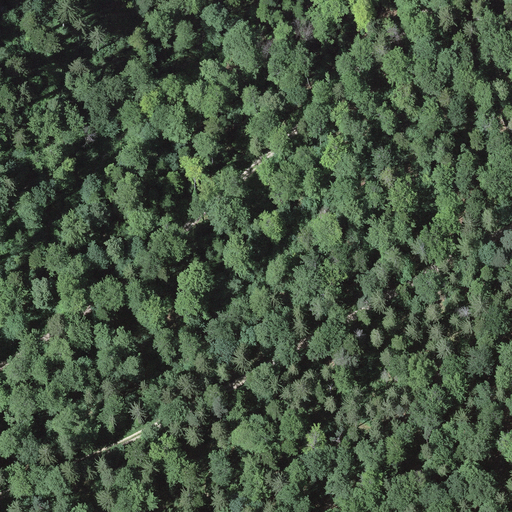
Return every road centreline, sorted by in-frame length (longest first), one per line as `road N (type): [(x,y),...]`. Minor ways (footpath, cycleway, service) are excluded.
road 1 (track): [(511,230),(454,255),(169,421),(0,494)]
road 2 (track): [(439,0),(114,291),(0,363)]
road 3 (track): [(251,0),(137,154)]
